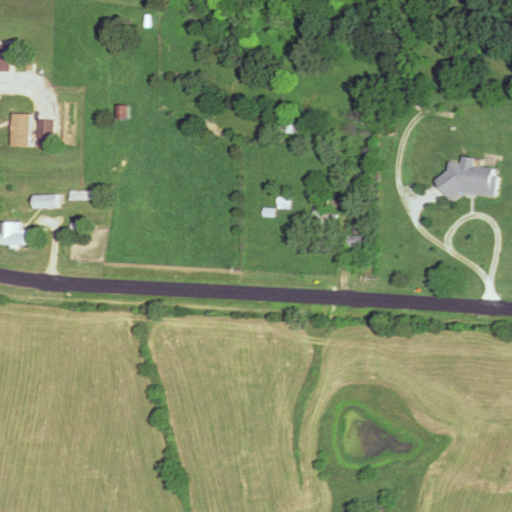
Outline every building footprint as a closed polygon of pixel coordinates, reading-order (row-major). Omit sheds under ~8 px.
[(130,107),(120,107),(120,119),(130,119),(130,107)] [(32,114),(14,114),(14,147),(32,147),(32,114)] [(297,118),(283,118),(283,134),(297,134),(297,118)] [(496,198),(500,169),(476,166),(477,158),(465,157),(464,163),(452,162),(450,177),(444,176),(442,192),(496,198)] [(72,200),(99,200),(99,190),(72,190),(72,200)] [(293,194),(280,194),(280,209),(293,209),(293,194)] [(34,195),(34,209),(60,209),(60,195),(34,195)] [(373,220),(353,219),(353,251),(373,251),(373,220)] [(28,246),(28,233),(22,233),(22,223),(3,223),(3,246),(28,246)]
